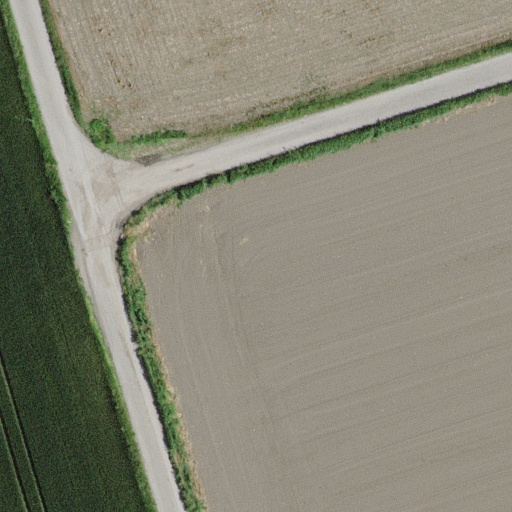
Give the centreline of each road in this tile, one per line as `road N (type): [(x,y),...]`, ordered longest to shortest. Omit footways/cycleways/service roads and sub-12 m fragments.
road 1 (unclassified): [(83,197),(511,67)]
road 2 (unclassified): [(172,511),(83,197)]
road 3 (unclassified): [(83,197),(22,0)]
